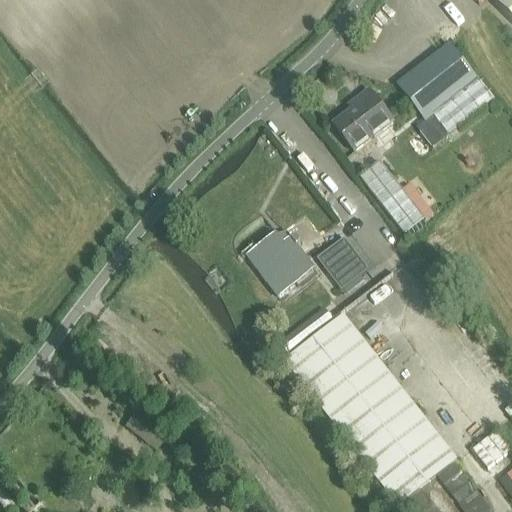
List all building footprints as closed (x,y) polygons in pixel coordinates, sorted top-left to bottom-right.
[(511,0),(499,0),(494,6),(511,24),(511,0)] [(451,48),(397,89),(426,125),(425,126),(441,146),(495,103),(451,48)] [(355,158),(394,128),(370,98),(357,108),(359,111),(334,131),(355,158)] [(433,152),(441,146),(425,126),(418,132),(433,152)] [(361,182),(406,239),(426,224),(427,225),(435,219),(411,188),(403,194),(381,166),(361,182)] [(300,252),(300,250),(300,248),(299,246),(298,245),(296,244),(295,244),(293,244),(292,244),(288,240),(278,241),(277,240),(257,255),(287,295),(315,275),(299,254),(300,252)] [(369,274),(346,242),(318,262),(342,294),(369,274)] [(455,308),(406,244),(397,251),(447,314),(455,308)] [(324,314),(313,323),(322,334),(333,325),(324,314)] [(398,511),(458,465),(345,321),(286,368),(398,511)] [(451,334),(464,352),(479,342),(466,323),(451,334)] [(506,411),(511,406),(511,382),(494,397),(506,411)] [(494,475),(511,460),(511,449),(498,433),(475,452),(494,475)] [(489,511),(455,468),(439,481),(463,511),(489,511)] [(511,473),(502,481),(511,495),(511,473)] [(215,476),(203,484),(213,499),(225,491),(215,476)] [(435,511),(424,497),(405,511),(435,511)]
